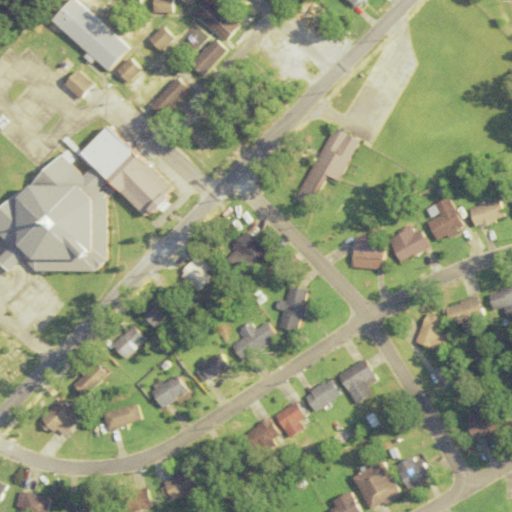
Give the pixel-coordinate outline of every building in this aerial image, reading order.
[(80,0),(77,0),(58,21),(113,72),(134,49),(80,0)] [(172,13),(172,0),(153,0),(154,13),(172,13)] [(221,0),(207,0),(207,9),(200,9),(200,21),(212,21),(212,37),(241,37),(241,23),(236,23),(236,11),(221,11),(221,0)] [(112,23),(125,36),(137,23),(124,11),(112,23)] [(164,51),(178,38),(167,26),(153,39),(164,51)] [(234,51),(221,39),(196,64),(208,76),(234,51)] [(146,70),(134,58),(121,71),(133,83),(146,70)] [(98,86),(83,71),(69,85),(84,100),(98,86)] [(158,105),(170,117),(196,91),(184,78),(158,105)] [(341,181),(361,139),(334,126),(298,200),(312,207),(328,174),(341,181)] [(0,214),(0,232),(37,271),(97,271),(102,270),(107,265),(109,261),(111,255),(109,198),(102,189),(116,178),(150,215),(177,187),(115,127),(90,152),(99,162),(85,174),(66,154),(0,214)] [(201,135),(208,150),(223,144),(217,128),(201,135)] [(441,242),(467,227),(449,197),(424,212),(441,242)] [(476,226),(506,220),(502,201),(472,208),(476,226)] [(421,229),(415,233),(410,225),(387,239),(402,263),(431,245),(421,229)] [(273,259),(248,234),(224,257),(250,283),(273,259)] [(353,240),(353,268),(385,268),(385,240),(353,240)] [(307,290),(288,286),(284,303),(282,302),(276,327),(296,332),(307,290)] [(492,311),(504,308),(506,316),(511,314),(511,287),(489,293),(492,311)] [(465,334),(477,330),(473,320),(485,316),(478,295),(447,305),(453,325),(461,322),(465,334)] [(171,305),(154,299),(147,321),(163,327),(171,305)] [(421,347),(443,347),(443,319),(421,319),(421,347)] [(241,361),(277,338),(267,322),(253,331),(248,323),(234,332),(239,340),(231,345),(241,361)] [(116,343),(130,356),(146,338),(133,325),(116,343)] [(229,367),(219,352),(195,367),(205,382),(229,367)] [(369,394),(362,382),(372,376),(362,358),(335,375),(353,404),(369,394)] [(86,397),(111,373),(98,360),(74,385),(86,397)] [(162,408),(188,393),(178,376),(152,391),(162,408)] [(338,395),(327,378),(301,395),(311,411),(338,395)] [(42,417),(61,436),(82,416),(63,396),(42,417)] [(296,422),(303,417),(291,402),(271,416),(288,438),(301,428),(296,422)] [(142,421),(137,404),(104,413),(109,431),(142,421)] [(511,423),(511,421),(505,405),(482,415),(481,412),(465,419),(475,440),(511,423)] [(234,442),(208,456),(220,478),(244,465),(241,460),(278,439),(267,419),(232,438),(234,442)] [(414,461),(413,458),(397,463),(406,489),(430,480),(423,458),(414,461)] [(371,511),(400,496),(381,461),(352,477),(371,511)] [(172,500),(199,489),(190,470),(164,482),(172,500)] [(0,502),(8,485),(0,481),(0,502)] [(47,511),(51,499),(19,490),(13,511),(47,511)] [(136,511),(153,506),(147,490),(122,499),(126,511),(136,511)] [(336,508),(331,510),(332,511),(362,511),(351,492),(333,502),(336,508)] [(96,511),(97,501),(65,501),(65,511),(96,511)]
